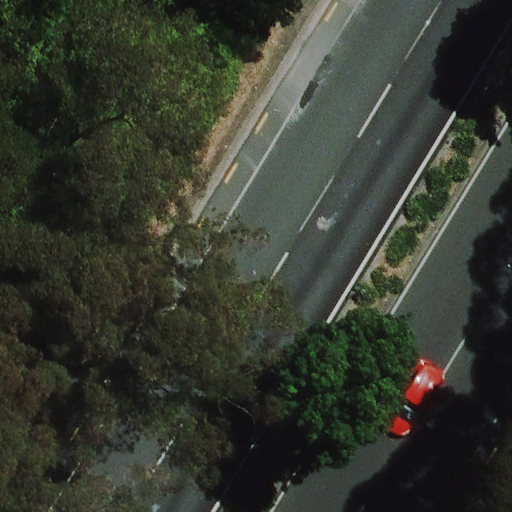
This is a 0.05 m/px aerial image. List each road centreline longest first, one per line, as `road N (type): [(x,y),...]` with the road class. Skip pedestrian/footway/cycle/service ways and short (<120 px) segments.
road 1 (trunk): [(96,511),(405,0)]
road 2 (trunk): [(511,280),(373,511)]
